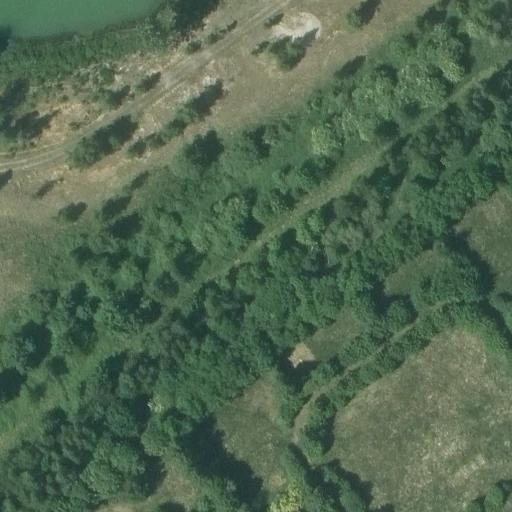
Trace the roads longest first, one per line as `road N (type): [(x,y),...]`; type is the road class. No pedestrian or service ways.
road 1 (track): [(511,86),(457,103),(0,452)]
road 2 (track): [(0,214),(37,221),(78,213),(433,0)]
road 3 (track): [(0,178),(38,172),(85,147),(292,0)]
